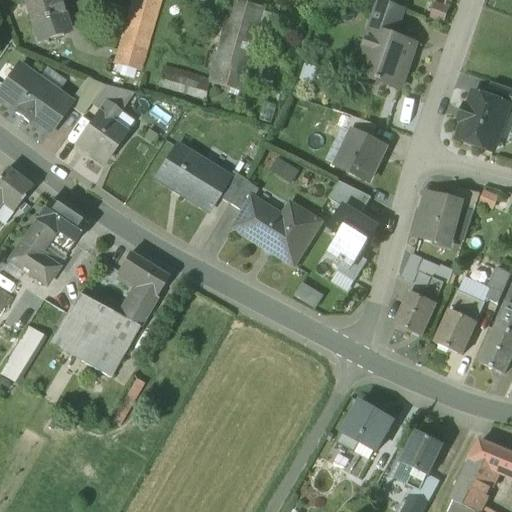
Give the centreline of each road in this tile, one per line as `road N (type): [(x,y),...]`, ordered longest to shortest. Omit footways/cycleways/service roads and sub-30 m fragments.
road 1 (residential): [(356,357),(169,262),(0,137)]
road 2 (residential): [(356,357),(419,150)]
road 3 (track): [(277,511),(356,357)]
road 4 (residential): [(511,413),(477,408),(356,357)]
road 5 (residential): [(419,150),(473,0)]
